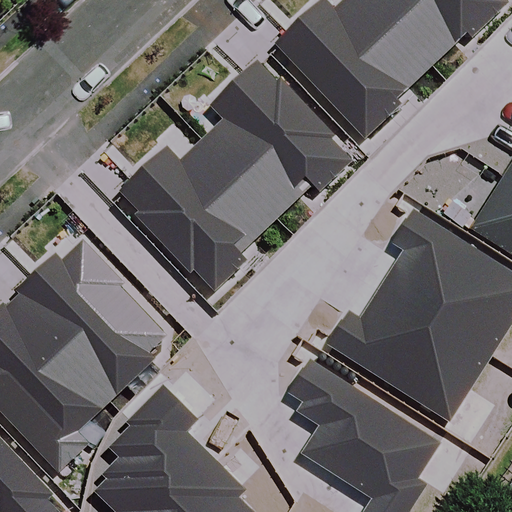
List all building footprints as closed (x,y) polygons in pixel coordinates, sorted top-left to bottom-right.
[(412,53),(362,0),(336,0),(199,130),(220,153),(197,174),(238,217),(412,53)] [(511,180),(477,236),(511,258),(511,180)] [(0,453),(170,279),(108,219),(0,330),(0,453)] [(511,383),(511,308),(443,372),(469,400),(499,373),(510,385),(511,383)] [(319,511),(406,511),(427,324),(325,313),(309,462),(324,464),(319,511)]
